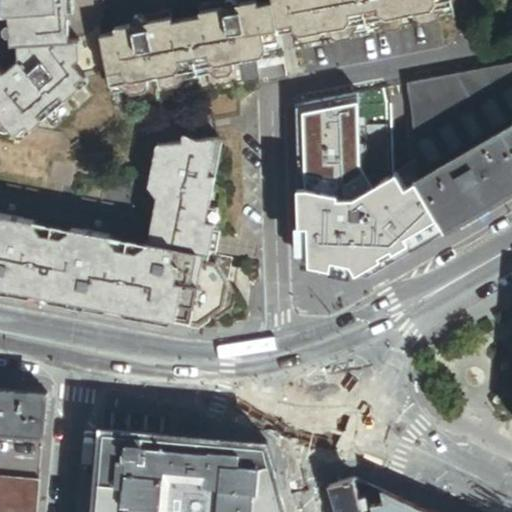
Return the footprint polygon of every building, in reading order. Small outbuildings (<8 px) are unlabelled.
[(5,0),(6,17),(12,17),(14,47),(21,47),(22,61),(7,74),(0,66),(0,114),(19,136),(30,126),(34,130),(84,87),(81,83),(88,76),(77,64),(83,59),(82,42),(73,42),(71,12),(76,12),(75,0),(5,0)] [(275,0),(276,3),(261,5),(260,2),(241,5),(241,3),(240,1),(238,0),(229,0),(229,1),(228,2),(228,3),(228,4),(228,5),(228,6),(228,7),(228,8),(214,11),(213,4),(201,7),(203,17),(175,23),(173,13),(161,15),(162,20),(147,23),(147,22),(147,21),(147,20),(146,20),(146,19),(145,18),(142,17),(138,17),(135,20),(134,21),(134,24),(135,26),(117,30),(117,34),(103,37),(109,72),(111,81),(120,80),(122,86),(134,95),(147,92),(151,87),(150,80),(164,77),(165,83),(171,88),(183,85),(191,73),(190,66),(206,63),(207,69),(220,78),(233,75),(237,69),(236,63),(240,62),(258,59),(266,57),(270,50),(269,44),(283,41),(282,35),(281,30),(295,27),(296,33),(303,37),(332,31),(334,38),(340,42),(351,40),(360,27),(358,21),(376,17),(377,25),(388,33),(400,31),(404,25),(403,18),(417,15),(419,21),(424,26),(435,23),(444,10),(443,3),(451,1),(451,0),(275,0)] [(229,1),(213,4),(214,11),(228,8),(228,7),(228,6),(228,5),(228,4),(228,3),(228,2),(229,1)] [(161,15),(145,18),(146,19),(146,20),(147,20),(147,21),(147,22),(147,23),(162,20),(161,15)] [(82,40),(82,42),(83,59),(77,64),(88,76),(109,72),(103,37),(101,27),(99,27),(95,32),(90,36),(87,38),(82,40)] [(282,35),(296,33),(295,27),(281,30),(282,35)] [(284,47),(283,41),(269,44),(270,50),(284,47)] [(286,53),(266,57),(258,59),(260,70),(288,64),(286,53)] [(260,70),(258,59),(240,62),(246,85),(262,82),(260,70)] [(419,184),(511,127),(511,63),(408,84),(414,119),(413,119),(417,162),(419,184)] [(362,163),(359,94),(297,106),(302,253),(311,252),(311,264),(369,274),(446,230),(419,184),(417,162),(375,186),(362,163)] [(511,127),(419,184),(446,230),(511,192),(511,127)] [(192,323),(204,325),(226,309),(231,284),(218,266),(211,265),(213,255),(199,252),(202,238),(207,234),(212,208),(224,144),(221,140),(160,147),(151,187),(160,200),(151,244),(139,253),(120,249),(112,237),(86,232),(84,242),(64,238),(45,235),(25,231),(27,221),(0,216),(0,288),(181,322),(182,320),(192,323)] [(222,210),(212,208),(207,234),(202,238),(199,252),(213,255),(222,210)] [(36,223),(27,221),(25,231),(45,235),(36,223)] [(76,230),(64,238),(84,242),(86,232),(76,230)] [(0,432),(45,436),(48,394),(0,390),(0,432)] [(285,511),(267,443),(105,429),(98,511),(285,511)] [(0,511),(38,511),(41,482),(0,478),(0,511)] [(375,511),(368,484),(354,478),(330,485),(337,511),(375,511)] [(426,511),(368,484),(375,511),(426,511)]
